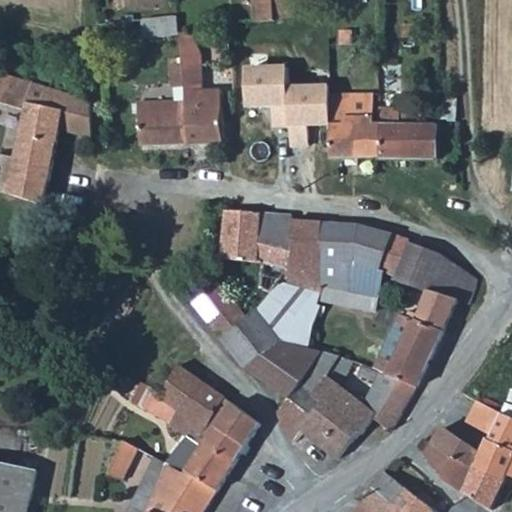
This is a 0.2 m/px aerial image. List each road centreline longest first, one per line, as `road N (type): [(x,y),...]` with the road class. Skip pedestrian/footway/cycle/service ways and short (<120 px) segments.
road 1 (unclassified): [(511,306),(417,418),(297,511)]
road 2 (track): [(125,194),(101,162),(88,0)]
